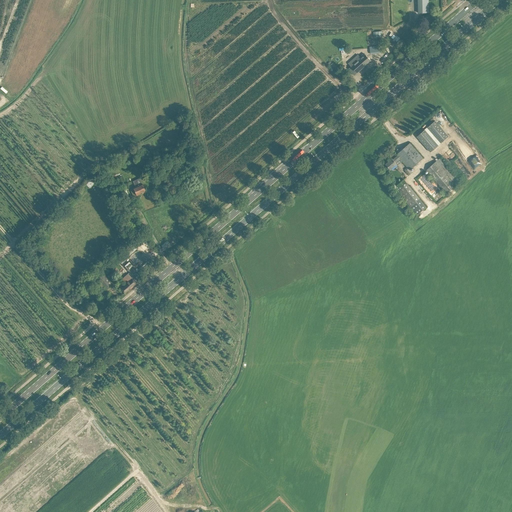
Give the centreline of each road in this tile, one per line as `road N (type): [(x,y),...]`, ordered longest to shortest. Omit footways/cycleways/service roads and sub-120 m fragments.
road 1 (primary): [(0,435),(476,19)]
road 2 (primary): [(468,8),(0,418)]
